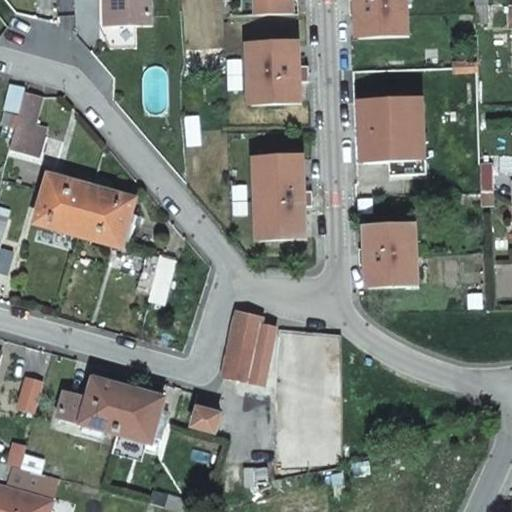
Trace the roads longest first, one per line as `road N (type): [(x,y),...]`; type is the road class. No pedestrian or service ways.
road 1 (residential): [(230,275),(62,71),(0,54)]
road 2 (residential): [(328,0),(338,306)]
road 3 (residential): [(230,275),(197,368),(0,314)]
road 4 (residential): [(338,306),(400,355),(511,389)]
road 5 (residential): [(473,511),(508,427),(511,389)]
